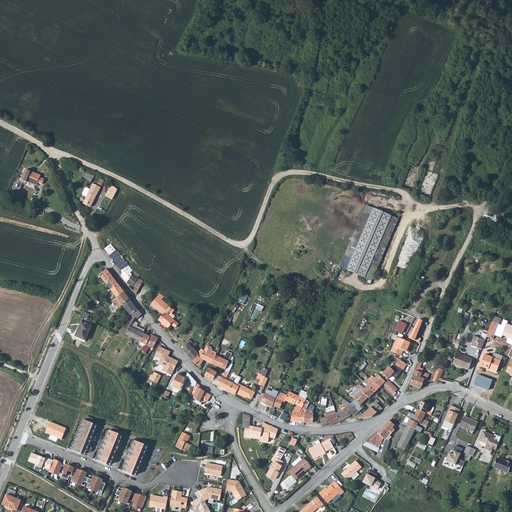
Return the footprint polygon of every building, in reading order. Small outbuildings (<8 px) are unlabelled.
[(27,169),(22,180),(28,182),(29,181),(38,184),(39,182),(43,184),(45,179),(41,177),(42,175),(27,169)] [(87,171),(84,177),(91,181),(95,175),(87,171)] [(88,194),(85,200),(92,203),(101,184),(94,181),(92,187),(88,185),(87,186),(84,191),(85,192),(88,194)] [(115,194),(118,188),(112,183),(106,195),(113,198),(115,194)] [(338,277),(355,285),(360,273),(373,279),(399,216),(367,203),(341,265),(343,266),(338,277)] [(110,244),(107,247),(111,253),(117,248),(112,242),(110,244)] [(117,248),(111,253),(117,260),(124,255),(118,248),(117,248)] [(124,255),(117,260),(123,268),(130,262),(124,255)] [(130,262),(123,268),(125,271),(122,272),(129,281),(133,273),(131,271),(135,269),(130,262)] [(108,267),(101,273),(113,288),(119,282),(108,267)] [(133,273),(129,281),(131,283),(134,284),(135,284),(139,276),(141,273),(137,271),(136,274),(133,273)] [(139,276),(135,284),(141,287),(145,279),(139,276)] [(119,282),(113,288),(118,295),(125,289),(119,282)] [(118,295),(114,299),(120,306),(124,301),(130,296),(125,289),(118,295)] [(160,294),(151,305),(163,314),(169,306),(162,300),(164,297),(160,294)] [(130,296),(124,301),(132,312),(129,316),(134,319),(136,315),(138,316),(143,312),(130,296)] [(163,314),(160,318),(170,326),(174,322),(178,325),(181,322),(175,317),(177,315),(174,312),(177,308),(175,306),(174,307),(171,304),(169,306),(163,314)] [(129,316),(126,322),(124,326),(129,329),(127,332),(142,339),(145,332),(147,329),(138,325),(140,321),(134,319),(129,316)] [(92,322),(85,320),(83,319),(79,327),(80,327),(77,334),(86,338),(93,323),(92,322)] [(496,319),(490,334),(496,337),(503,322),(496,319)] [(142,339),(140,342),(146,345),(148,342),(152,335),(145,332),(142,339)] [(410,332),(409,335),(422,342),(424,338),(419,335),(418,336),(410,332)] [(152,335),(148,342),(147,345),(150,346),(151,344),(156,346),(156,345),(159,338),(160,336),(153,333),(152,335)] [(480,345),(485,348),(489,338),(478,334),(475,339),(481,341),(480,345)] [(185,346),(194,357),(201,349),(198,347),(200,345),(196,340),(192,344),(191,343),(194,340),(191,337),(186,341),(187,343),(185,346)] [(397,344),(394,350),(402,354),(405,349),(406,349),(411,352),(413,347),(412,346),(414,342),(403,337),(399,345),(397,344)] [(201,349),(194,357),(201,363),(204,357),(213,361),(217,352),(218,351),(217,351),(212,349),(213,347),(213,346),(209,344),(208,345),(206,349),(203,347),(201,349)] [(159,346),(155,356),(161,358),(159,363),(165,366),(163,370),(173,374),(179,360),(174,358),(173,359),(168,356),(170,350),(159,346)] [(213,361),(208,373),(214,378),(214,380),(220,383),(225,370),(222,369),(222,370),(220,373),(217,371),(218,369),(217,368),(219,362),(226,366),(229,358),(217,352),(213,361)] [(457,352),(453,363),(469,370),(473,359),(457,352)] [(485,354),(480,366),(496,373),(501,361),(485,354)] [(407,361),(399,356),(396,362),(404,367),(407,361)] [(419,362),(417,368),(423,370),(425,365),(419,362)] [(385,369),(383,371),(389,376),(393,371),(397,375),(399,372),(396,369),(391,364),(390,363),(385,369)] [(439,366),(433,380),(436,380),(439,380),(444,368),(442,367),(439,366)] [(417,368),(411,382),(416,384),(420,374),(422,375),(423,371),(423,370),(417,368)] [(225,370),(220,383),(231,388),(235,380),(226,376),(228,370),(226,369),(225,370)] [(209,398),(212,392),(206,388),(205,387),(202,383),(190,370),(187,375),(191,377),(197,384),(194,390),(196,391),(194,396),(194,397),(201,399),(203,394),(204,394),(204,396),(209,398)] [(383,371),(379,374),(379,375),(395,390),(398,387),(388,377),(389,376),(383,371)] [(152,374),(149,379),(158,384),(163,376),(155,372),(153,375),(152,374)] [(235,380),(231,388),(236,390),(238,388),(240,389),(243,382),(239,381),(241,375),(238,373),(235,380)] [(260,383),(266,386),(269,377),(264,374),(262,379),(260,383)] [(379,374),(374,379),(381,385),(383,383),(393,393),(396,391),(395,390),(379,375),(379,374)] [(416,384),(422,386),(423,385),(424,383),(425,383),(426,382),(428,381),(430,380),(428,378),(427,377),(422,375),(420,374),(416,384)] [(493,379),(478,374),(474,384),(489,390),(493,379)] [(173,386),(181,389),(185,378),(178,375),(173,386)] [(368,378),(366,381),(369,384),(376,390),(381,385),(374,379),(372,381),(368,378)] [(243,382),(240,389),(247,393),(250,386),(243,382)] [(270,388),(265,400),(275,404),(279,396),(283,385),(278,383),(277,385),(272,383),(270,388)] [(357,395),(355,396),(357,397),(357,396),(362,401),(369,395),(360,386),(359,384),(352,391),(357,395)] [(363,384),(360,386),(369,395),(370,395),(376,390),(369,384),(366,387),(363,384)] [(266,386),(261,398),(265,400),(270,388),(266,386)] [(275,404),(272,411),(275,412),(278,405),(281,407),(285,399),(287,400),(288,399),(296,402),(297,400),(300,394),(292,390),(290,394),(283,391),(281,397),(279,396),(275,404)] [(300,402),(295,409),(302,410),(306,397),(300,394),(297,400),(300,402)] [(346,407),(338,411),(341,418),(351,414),(354,411),(356,413),(360,409),(353,401),(351,400),(346,396),(343,399),(349,404),(346,407)] [(351,400),(353,401),(360,409),(365,404),(362,401),(357,396),(357,397),(355,396),(351,400)] [(295,409),(293,418),(305,419),(306,410),(307,408),(310,401),(311,399),(306,397),(302,410),(295,409)] [(423,399),(419,407),(427,411),(432,413),(433,410),(433,409),(435,405),(432,404),(423,399)] [(378,400),(373,404),(378,409),(379,410),(383,406),(378,400)] [(329,409),(329,410),(329,415),(330,417),(331,423),(341,418),(338,411),(337,407),(336,403),(329,405),(329,409)] [(373,404),(369,408),(374,414),(378,409),(373,404)] [(446,419),(455,423),(462,408),(453,404),(451,409),(450,411),(449,412),(446,419)] [(411,412),(409,415),(412,417),(420,421),(418,424),(421,425),(426,428),(430,420),(424,417),(427,411),(419,407),(416,414),(411,412)] [(364,412),(361,415),(361,416),(374,414),(369,408),(364,412)] [(306,410),(305,419),(314,419),(314,411),(306,410)] [(323,410),(323,414),(324,423),(331,423),(330,417),(329,415),(329,410),(323,410)] [(465,414),(461,423),(475,429),(479,421),(465,414)] [(72,449),(82,453),(83,451),(88,453),(89,450),(84,448),(85,446),(90,448),(91,445),(87,443),(87,441),(92,443),(93,440),(89,438),(89,437),(94,438),(95,435),(91,433),(91,431),(96,433),(97,430),(93,428),(93,427),(98,428),(99,425),(95,423),(97,419),(89,416),(88,420),(85,419),(85,421),(84,421),(83,424),(83,425),(83,426),(82,426),(81,429),(81,430),(76,441),(74,444),(75,444),(74,446),(72,449)] [(412,417),(408,423),(416,427),(419,429),(421,425),(418,424),(420,421),(412,417)] [(382,428),(380,430),(385,435),(390,437),(392,434),(390,432),(392,429),(394,430),(397,427),(394,424),(396,422),(394,420),(391,418),(382,428)] [(251,425),(247,425),(246,432),(261,434),(259,440),(268,442),(270,434),(273,423),(264,419),(263,425),(251,422),(251,425)] [(61,439),(66,428),(51,422),(46,433),(61,439)] [(273,423),(270,434),(276,435),(279,426),(273,423)] [(407,427),(404,431),(412,435),(416,427),(408,423),(407,427)] [(98,459),(108,464),(109,462),(113,464),(115,460),(110,458),(111,457),(115,459),(117,455),(112,453),(113,452),(117,454),(119,450),(114,448),(115,447),(119,449),(121,445),(116,443),(117,442),(121,444),(123,440),(118,438),(119,437),(123,439),(125,435),(121,434),(122,430),(115,426),(113,430),(111,430),(110,432),(109,431),(108,435),(109,435),(108,437),(107,437),(106,440),(107,440),(102,451),(101,451),(100,454),(101,455),(100,456),(99,456),(98,459)] [(494,446),(497,447),(501,440),(494,437),(496,433),(485,429),(482,437),(489,440),(487,445),(491,447),(494,447),(494,446)] [(373,434),(370,436),(382,442),(385,436),(384,435),(385,435),(380,430),(373,434)] [(404,431),(398,443),(400,445),(406,447),(412,435),(404,431)] [(503,435),(497,432),(496,433),(494,437),(501,440),(503,435)] [(182,433),(175,448),(185,452),(189,444),(187,444),(190,437),(182,433)] [(380,448),(378,452),(385,455),(390,443),(392,438),(390,437),(385,435),(384,435),(385,436),(382,442),(380,448)] [(370,436),(365,441),(374,445),(380,448),(382,442),(370,436)] [(203,438),(202,449),(213,451),(214,440),(203,438)] [(321,443),(309,449),(315,459),(327,453),(326,452),(334,447),(330,439),(322,444),(321,443)] [(148,449),(150,446),(136,440),(135,442),(133,445),(134,445),(133,447),(131,450),(132,450),(127,462),(126,462),(125,465),(126,465),(125,467),(124,466),(123,470),(133,474),(134,472),(138,474),(140,470),(135,468),(136,467),(140,469),(142,465),(137,464),(138,462),(142,464),(144,461),(139,459),(140,457),(144,459),(146,455),(141,454),(142,452),(146,454),(148,451),(143,449),(144,447),(148,449)] [(214,440),(213,451),(220,451),(221,446),(222,441),(214,440)] [(284,454),(287,447),(280,444),(277,450),(284,454)] [(450,452),(447,460),(462,467),(464,461),(459,459),(461,453),(462,448),(456,446),(453,453),(450,452)] [(50,470),(54,460),(46,457),(46,458),(32,452),(29,461),(36,464),(36,465),(43,468),(43,467),(50,470)] [(281,457),(275,453),(272,457),(275,459),(268,472),(269,474),(273,477),(276,476),(281,467),(281,466),(283,463),(282,463),(284,459),(281,457)] [(311,466),(304,458),(288,471),(291,475),(295,480),(308,469),(311,466)] [(498,458),(495,468),(510,473),(511,467),(511,461),(509,461),(509,462),(498,458)] [(59,461),(55,459),(54,460),(50,470),(50,471),(59,475),(60,473),(63,474),(62,476),(69,479),(71,475),(73,476),(72,480),(85,486),(87,482),(89,483),(88,487),(103,493),(107,482),(67,465),(66,466),(63,465),(63,464),(58,462),(59,461)] [(209,461),(207,472),(221,474),(224,464),(209,461)] [(362,467),(356,461),(351,465),(352,465),(348,469),(347,468),(342,473),(348,480),(351,476),(353,479),(359,474),(357,471),(362,467)] [(368,472),(362,483),(371,487),(371,486),(378,490),(381,484),(376,480),(375,480),(376,476),(368,472)] [(297,481),(295,480),(291,475),(289,477),(287,479),(285,481),(283,483),(281,485),(286,490),(288,488),(290,486),(292,485),(294,483),(297,481)] [(238,479),(227,477),(226,483),(225,488),(231,489),(236,499),(244,495),(241,489),(242,488),(238,479)] [(326,486),(320,492),(328,503),(339,493),(341,495),(345,491),(335,480),(331,484),(332,485),(328,488),(326,486)] [(119,492),(117,496),(131,502),(132,498),(136,499),(134,503),(139,505),(140,503),(144,505),(148,494),(144,492),(144,494),(121,484),(118,491),(119,492)] [(210,496),(219,498),(221,487),(213,486),(209,486),(206,487),(201,489),(206,499),(210,496)] [(201,489),(197,490),(200,497),(199,497),(192,499),(196,508),(199,506),(201,511),(206,511),(211,510),(206,499),(201,489)] [(171,504),(187,507),(189,498),(182,497),(183,492),(174,490),(171,504)] [(166,509),(169,497),(165,496),(164,497),(152,495),(150,506),(166,509)] [(326,503),(319,495),(300,511),(311,511),(319,506),(321,507),(326,503)] [(6,510),(9,511),(14,499),(7,496),(3,506),(7,508),(6,510)] [(17,511),(22,502),(14,499),(9,511),(11,511),(12,511),(14,511),(17,511)]
